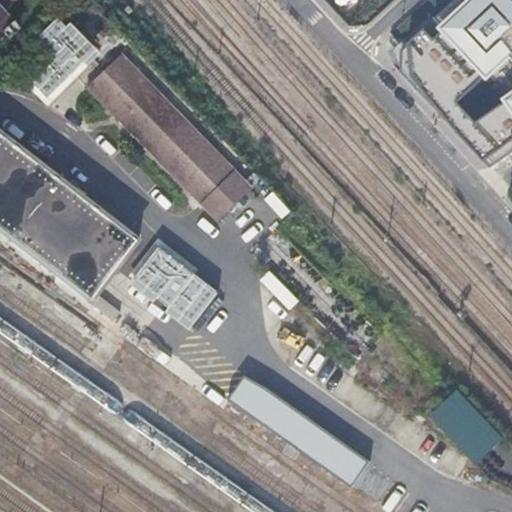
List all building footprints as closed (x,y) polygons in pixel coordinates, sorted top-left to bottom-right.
[(0,0),(0,36),(5,32),(8,36),(18,27),(2,9),(11,0),(0,0)] [(511,0),(454,0),(435,18),(445,28),(488,75),(509,55),(511,59),(511,0)] [(68,28),(56,14),(48,23),(59,36),(68,28)] [(445,28),(434,38),(425,28),(408,43),(408,79),(491,170),(511,155),(511,104),(508,99),(511,96),(511,59),(509,55),(488,75),(445,28)] [(18,53),(26,62),(35,54),(28,45),(18,53)] [(85,87),(217,221),(251,187),(119,54),(85,87)] [(137,241),(0,133),(0,232),(112,320),(119,312),(96,294),(100,288),(137,241)] [(195,326),(222,281),(156,241),(129,286),(195,326)] [(272,270),(262,280),(292,309),(301,300),(272,270)] [(460,389),(432,416),(479,466),(507,438),(460,389)]
